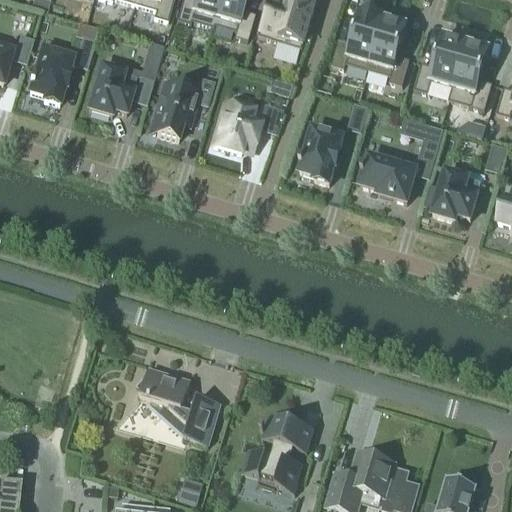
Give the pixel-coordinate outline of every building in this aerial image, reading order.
[(125,8),(133,10),(136,0),(97,0),(97,3),(111,7),(112,4),(125,8)] [(136,0),(133,10),(154,17),(152,24),(166,28),(174,0),(136,0)] [(213,34),(213,32),(212,31),(221,0),(196,0),(196,3),(185,0),(183,0),(176,26),(190,30),(190,27),(213,34)] [(221,0),(212,31),(213,32),(235,38),(233,43),(246,47),(254,20),(241,17),(246,0),(221,0)] [(286,12),(266,6),(265,11),(256,41),(301,55),(315,9),(311,7),(312,4),(296,0),(293,0),(293,2),(290,1),(286,12)] [(47,18),(50,7),(34,3),(31,13),(47,18)] [(345,70),(368,77),(384,20),(369,16),(368,19),(360,17),(351,49),(339,45),(331,72),(344,75),(345,70)] [(384,20),(368,77),(390,83),(389,88),(402,92),(409,65),(397,62),(406,30),(398,28),(399,25),(384,20)] [(97,36),(78,30),(71,52),(79,54),(82,44),(94,48),(97,36)] [(431,87),(451,93),(452,94),(467,44),(451,40),(450,43),(443,41),(433,72),(421,69),(413,96),(427,100),(431,87)] [(11,68),(26,73),(34,46),(19,42),(11,68)] [(94,48),(82,44),(79,54),(74,72),(86,75),(94,48)] [(452,94),(451,93),(447,106),(470,113),(484,117),(492,90),(479,86),(488,54),(481,52),(482,49),(467,44),(452,94)] [(132,109),(146,113),(163,54),(149,50),(132,109)] [(0,90),(2,91),(11,58),(0,54),(0,90)] [(41,55),(32,87),(30,86),(28,90),(31,91),(28,99),(44,103),(43,107),(58,111),(63,94),(65,94),(69,79),(68,78),(72,64),(41,55)] [(100,72),(88,116),(111,123),(112,117),(125,121),(136,83),(100,72)] [(163,90),(149,138),(155,140),(155,141),(177,147),(182,130),(188,132),(195,109),(206,112),(213,89),(201,85),(197,99),(170,91),(170,92),(163,90)] [(289,105),(293,92),(272,86),(269,99),(289,105)] [(511,95),(503,93),(496,120),(510,124),(511,118),(511,95)] [(212,152),(240,160),(241,156),(251,159),(256,145),(258,138),(258,135),(275,140),(282,117),(264,112),(261,123),(252,121),(253,117),(224,108),(212,152)] [(369,113),(367,112),(358,110),(351,133),(363,136),(367,120),(369,113)] [(416,176),(414,182),(430,186),(444,137),(404,125),(399,140),(424,148),(416,176)] [(456,138),(482,146),(486,133),(469,128),(457,135),(456,138)] [(312,134),(302,166),(300,165),(299,169),(301,170),(299,178),(314,182),(313,186),(329,190),(334,173),(335,173),(340,158),(338,157),(342,143),(312,134)] [(505,154),(493,151),(486,175),(498,178),(505,154)] [(363,178),(359,191),(378,197),(377,200),(406,209),(414,182),(416,176),(368,162),(364,175),(362,174),(361,178),(363,178)] [(445,177),(432,220),(455,227),(457,221),(470,225),(481,187),(445,177)] [(511,202),(506,200),(504,206),(503,206),(497,228),(511,232),(511,238),(511,239),(511,202)] [(196,403),(193,413),(184,410),(190,389),(147,376),(145,383),(146,383),(136,394),(141,398),(139,405),(154,409),(153,413),(185,441),(184,446),(207,452),(218,414),(219,410),(196,403)] [(294,456),(305,459),(306,460),(314,436),(268,422),(264,435),(261,434),(260,440),(262,441),(261,446),(274,450),(270,463),(248,457),(241,480),(260,486),(260,484),(277,489),(275,495),(294,501),(298,488),(303,490),(307,475),(302,473),(290,469),(294,456)] [(358,459),(352,481),(351,484),(336,479),(326,511),(356,511),(361,497),(383,503),(393,470),(358,459)] [(469,511),(475,494),(461,490),(462,488),(451,484),(450,487),(447,486),(439,511),(469,511)] [(0,511),(17,511),(20,490),(0,487),(0,511)] [(107,502),(118,503),(119,493),(109,492),(107,502)]
